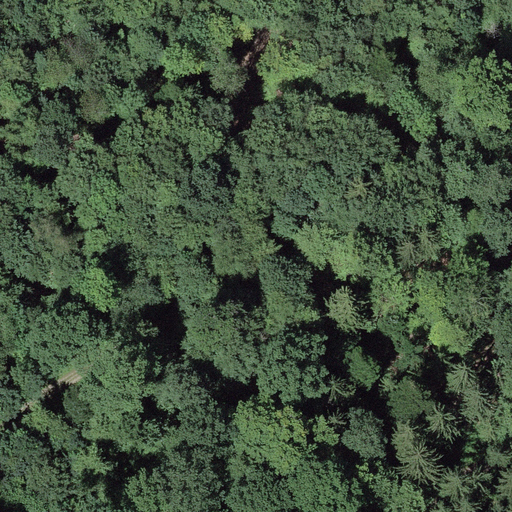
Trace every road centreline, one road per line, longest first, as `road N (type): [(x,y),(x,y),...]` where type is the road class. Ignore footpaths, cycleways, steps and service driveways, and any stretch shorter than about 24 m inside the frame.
road 1 (track): [(0,429),(345,195),(511,69)]
road 2 (track): [(0,84),(113,0)]
